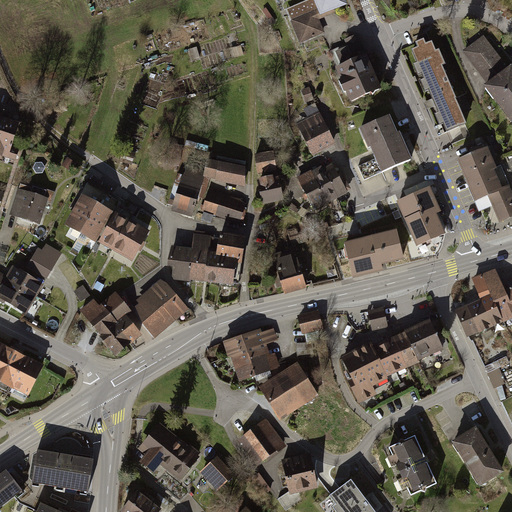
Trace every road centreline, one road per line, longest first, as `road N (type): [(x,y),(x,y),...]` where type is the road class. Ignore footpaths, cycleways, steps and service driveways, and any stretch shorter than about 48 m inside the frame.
road 1 (residential): [(477,382),(398,416),(342,464),(298,444),(260,409),(221,389)]
road 2 (residential): [(383,32),(477,260)]
road 3 (residential): [(90,160),(167,215),(166,277),(211,327)]
road 4 (track): [(251,185),(254,54),(250,28),(231,0)]
road 5 (secondary): [(428,274),(247,315)]
road 6 (track): [(0,50),(24,104),(90,160)]
road 7 (residential): [(511,38),(482,14),(459,10),(383,32)]
road 8 (residential): [(247,315),(251,185)]
road 9 (unclassified): [(103,391),(82,360),(0,321)]
road 10 (secondary): [(211,327),(103,391)]
road 11 (track): [(250,220),(288,198),(294,171),(340,148)]
road 12 (secondary): [(103,391),(0,456)]
road 13 (secondary): [(103,391),(112,441),(105,511)]
